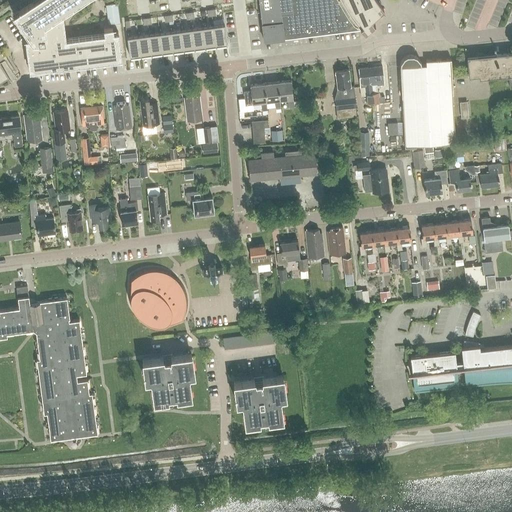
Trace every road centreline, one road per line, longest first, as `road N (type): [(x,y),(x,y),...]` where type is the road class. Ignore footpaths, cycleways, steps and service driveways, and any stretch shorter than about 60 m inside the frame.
road 1 (secondary): [(0,493),(308,456)]
road 2 (residential): [(239,229),(511,198)]
road 3 (residential): [(0,263),(239,229)]
road 4 (residential): [(0,97),(227,69)]
road 5 (residential): [(227,69),(449,35)]
road 6 (residential): [(239,229),(227,69)]
road 7 (secondary): [(435,441),(394,438),(308,456)]
road 8 (secondary): [(308,456),(349,458),(435,441)]
